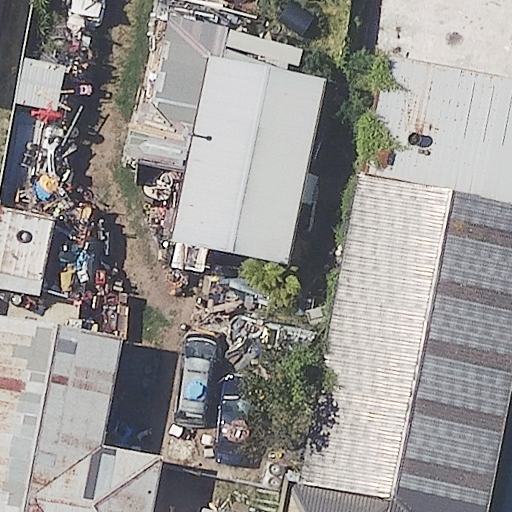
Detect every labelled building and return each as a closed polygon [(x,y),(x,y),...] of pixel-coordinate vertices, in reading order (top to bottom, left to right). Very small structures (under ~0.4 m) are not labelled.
[(325,89),(213,65),(175,250),(287,273),(325,89)] [(365,183),(511,211),(511,92),(386,75),(365,183)] [(494,511),(511,422),(511,211),(365,183),(300,511),(494,511)] [(57,223),(0,213),(0,291),(44,299),(57,223)] [(0,511),(157,511),(165,466),(104,456),(125,327),(0,306),(0,511)]
